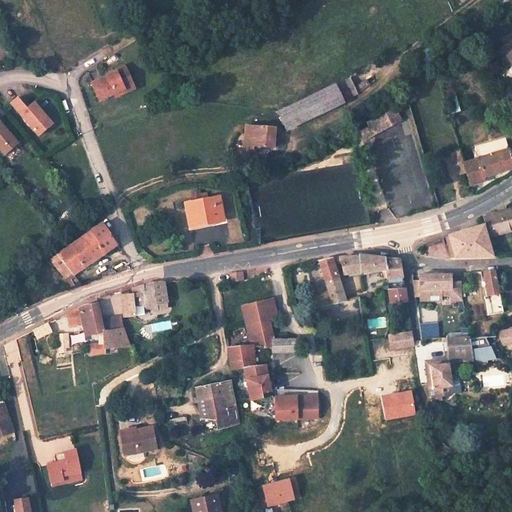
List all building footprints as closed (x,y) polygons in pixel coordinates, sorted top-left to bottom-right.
[(511,35),(511,34),(503,39),(506,44),(511,40),(511,35)] [(511,40),(506,44),(501,48),(511,64),(511,40)] [(434,42),(415,57),(423,67),(442,52),(434,42)] [(415,60),(406,67),(413,76),(421,69),(415,60)] [(107,77),(92,83),(99,100),(114,94),(123,90),(125,94),(134,89),(124,66),(114,70),(115,73),(107,77)] [(335,85),(343,100),(356,94),(348,79),(335,85)] [(335,84),(277,112),(286,131),(344,103),(343,100),(335,85),(335,84)] [(450,99),(455,113),(461,111),(457,97),(450,99)] [(16,101),(8,107),(31,136),(46,124),(32,106),(24,112),(16,101)] [(381,117),(368,123),(369,126),(372,132),(385,126),(390,123),(391,126),(397,123),(400,122),(395,111),(391,112),(386,115),(381,117)] [(405,135),(412,132),(408,120),(401,122),(405,135)] [(385,126),(372,132),(373,134),(391,126),(390,123),(385,126)] [(46,124),(31,136),(35,140),(49,128),(46,124)] [(275,128),(251,126),(250,137),(245,137),(244,148),(258,149),(259,146),(273,147),(275,128)] [(372,132),(369,126),(359,130),(363,139),(373,134),(372,132)] [(0,128),(0,151),(11,142),(0,128)] [(478,159),(464,162),(467,173),(470,185),(484,180),(483,176),(511,168),(511,148),(508,150),(505,137),(475,146),(478,159)] [(11,142),(0,151),(0,156),(1,158),(15,147),(11,142)] [(459,149),(450,152),(454,165),(464,162),(459,149)] [(464,162),(454,165),(457,175),(467,173),(464,162)] [(219,196),(185,202),(189,225),(190,225),(223,219),(219,196)] [(511,208),(485,217),(484,217),(490,236),(511,229),(511,208)] [(115,245),(102,222),(90,230),(105,252),(116,245),(115,245)] [(483,225),(448,236),(454,253),(454,254),(455,257),(492,256),(483,225)] [(90,230),(50,258),(65,279),(73,274),(105,252),(90,230)] [(448,236),(445,236),(446,238),(448,247),(450,254),(454,253),(448,236)] [(358,257),(339,258),(343,275),(347,274),(385,269),(384,258),(358,255),(358,257)] [(400,260),(384,258),(385,269),(385,272),(386,278),(403,276),(400,260)] [(321,261),(319,261),(327,291),(315,294),(316,307),(345,300),(332,259),(321,261)] [(113,274),(126,270),(124,264),(111,267),(113,274)] [(293,267),(284,269),(286,276),(295,273),(293,267)] [(418,270),(411,271),(414,296),(415,296),(450,295),(449,289),(461,288),(461,282),(454,282),(450,282),(450,279),(450,275),(418,275),(418,270)] [(495,271),(483,272),(485,280),(486,287),(488,298),(500,297),(498,291),(495,271)] [(231,281),(243,279),(242,273),(230,274),(231,281)] [(73,274),(65,279),(70,288),(80,284),(73,274)] [(352,277),(356,293),(364,291),(361,275),(352,277)] [(153,282),(132,288),(133,294),(133,304),(146,304),(146,307),(167,302),(164,282),(153,282)] [(404,288),(388,289),(390,304),(407,302),(404,288)] [(461,288),(449,289),(450,295),(450,301),(462,300),(461,294),(461,293),(461,292),(461,288)] [(133,304),(133,294),(121,295),(123,317),(134,316),(133,304)] [(272,297),(264,299),(269,319),(277,318),(272,297)] [(264,299),(241,305),(247,332),(262,330),(264,330),(262,322),(269,319),(264,299)] [(83,306),(67,314),(69,325),(82,323),(85,335),(102,331),(103,343),(88,344),(90,354),(104,353),(103,347),(115,346),(129,345),(124,328),(122,328),(103,330),(100,319),(96,303),(83,306)] [(120,317),(100,319),(103,330),(122,328),(120,317)] [(269,319),(262,322),(264,330),(272,329),(269,319)] [(262,330),(247,332),(249,345),(253,345),(265,346),(272,344),(272,339),(272,329),(264,330),(262,330)] [(511,343),(511,332),(511,330),(500,332),(500,334),(503,345),(511,343)] [(411,332),(396,334),(399,349),(403,349),(414,347),(413,341),(412,340),(411,332)] [(68,334),(58,335),(59,349),(65,349),(69,348),(68,334)] [(396,334),(388,336),(390,351),(399,349),(396,334)] [(486,337),(475,341),(478,349),(488,345),(486,337)] [(469,338),(445,339),(447,353),(472,351),(469,338)] [(298,351),(298,339),(272,339),(272,350),(298,351)] [(249,345),(228,346),(230,365),(245,362),(255,361),(253,345),(249,345)] [(475,363),(495,360),(492,346),(473,350),(475,363)] [(472,351),(447,353),(447,358),(448,362),(473,360),(472,351)] [(447,358),(424,360),(425,367),(430,367),(448,364),(448,362),(447,358)] [(245,362),(230,365),(231,370),(243,367),(255,365),(255,361),(245,362)] [(255,365),(243,367),(248,400),(261,397),(260,391),(269,390),(265,364),(255,365)] [(448,364),(430,367),(433,388),(429,389),(430,396),(431,402),(434,402),(435,401),(435,398),(433,395),(452,393),(448,364)] [(217,383),(195,387),(197,401),(212,398),(213,402),(233,398),(230,381),(217,383)] [(305,393),(273,394),(274,420),(319,418),(318,392),(305,393)] [(212,398),(197,401),(200,418),(216,419),(213,402),(212,398)] [(233,398),(213,402),(216,419),(218,428),(230,424),(238,422),(233,398)] [(2,399),(0,399),(0,435),(13,431),(2,399)] [(130,432),(120,434),(124,454),(156,448),(152,428),(130,432)] [(75,450),(53,454),(54,463),(48,464),(51,482),(64,480),(64,482),(81,479),(75,450)] [(220,511),(217,495),(194,499),(196,511),(220,511)] [(30,511),(27,499),(15,502),(16,511),(30,511)] [(98,511),(98,501),(89,502),(89,511),(98,511)]
